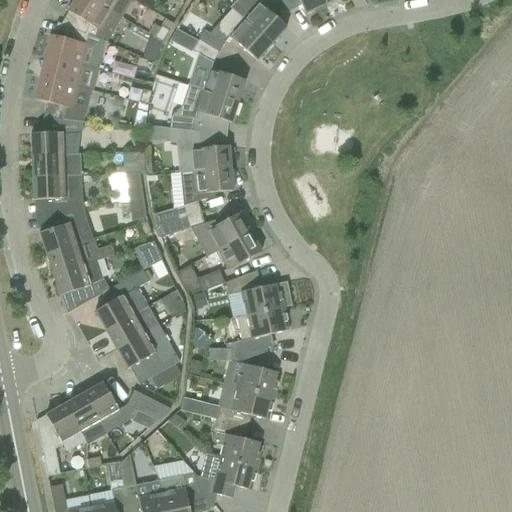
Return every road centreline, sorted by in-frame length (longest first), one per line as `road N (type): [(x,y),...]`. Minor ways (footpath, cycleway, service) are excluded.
road 1 (residential): [(278,511),(330,310),(277,231),(263,195),(268,106),(293,57),(326,35),(412,21),(466,0)]
road 2 (residential): [(0,382),(41,352),(15,218),(12,152),(26,45),(48,0)]
road 3 (tertiary): [(26,511),(0,382)]
